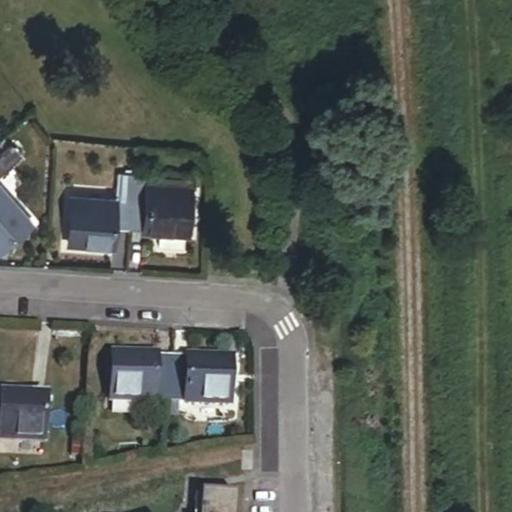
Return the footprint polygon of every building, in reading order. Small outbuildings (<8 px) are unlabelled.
[(12,137),(0,147),(0,150),(9,160),(22,148),(12,137)] [(0,167),(9,160),(0,150),(0,167)] [(115,185),(137,187),(139,157),(116,156),(115,185)] [(137,187),(148,187),(149,169),(150,158),(139,157),(137,187)] [(136,214),(192,217),(194,171),(149,169),(148,187),(137,187),(136,214)] [(0,226),(24,205),(0,178),(0,226)] [(117,213),(136,214),(137,187),(115,185),(74,183),(72,230),(116,232),(117,213)] [(131,383),(188,387),(189,360),(171,359),(172,345),(134,342),(131,383)] [(171,359),(189,360),(190,346),(172,345),(171,359)] [(189,360),(203,361),(204,347),(190,346),(189,360)] [(188,387),(242,391),(244,349),(204,347),(203,361),(189,360),(188,387)] [(12,426),(57,430),(61,388),(15,385),(12,426)]
